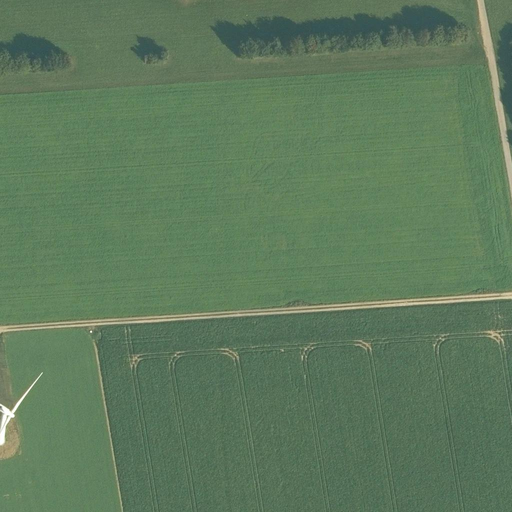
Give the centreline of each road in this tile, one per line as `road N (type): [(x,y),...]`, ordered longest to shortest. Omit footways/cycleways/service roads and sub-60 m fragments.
road 1 (track): [(511,297),(0,329)]
road 2 (track): [(511,195),(479,0)]
